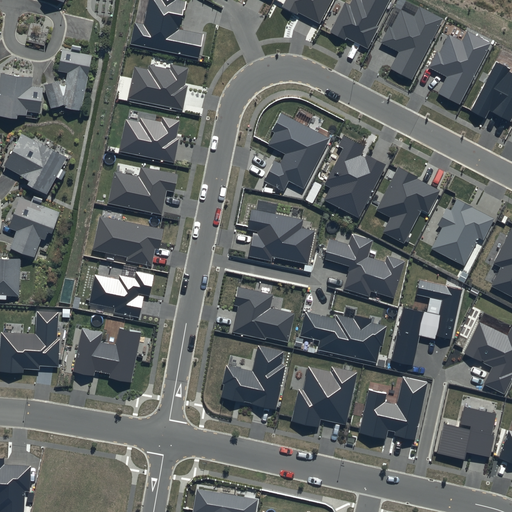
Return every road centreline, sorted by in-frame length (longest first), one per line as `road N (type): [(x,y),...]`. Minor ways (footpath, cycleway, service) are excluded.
road 1 (residential): [(511,176),(305,71),(276,68),(252,79),(230,116),(166,437)]
road 2 (residential): [(374,480),(166,437)]
road 3 (residential): [(166,437),(0,411)]
road 4 (residential): [(14,3),(53,12),(54,46),(43,54),(20,50),(9,36),(11,16)]
road 5 (residential): [(508,511),(374,480)]
